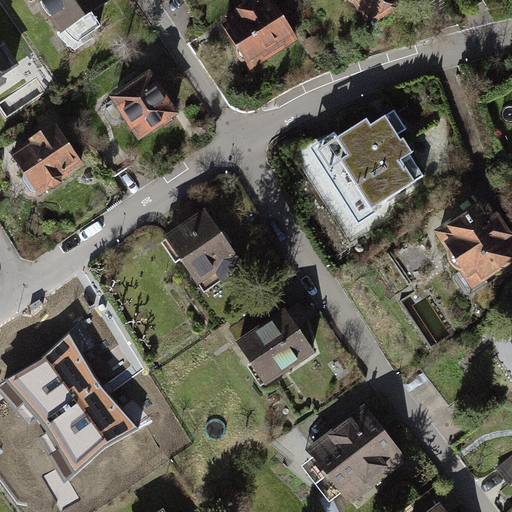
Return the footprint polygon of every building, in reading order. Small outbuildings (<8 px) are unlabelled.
[(92,0),(24,0),(56,42),(99,9),(92,0)] [(265,0),(218,31),(246,73),(293,42),(265,0)] [(401,0),(353,0),(368,23),(402,1),(401,0)] [(0,49),(0,75),(12,67),(0,49)] [(149,70),(104,99),(135,146),(180,117),(149,70)] [(395,131),(384,116),(365,129),(360,121),(331,140),(327,134),(300,152),(353,230),(371,217),(368,213),(418,179),(389,135),(395,131)] [(53,125),(7,154),(37,200),(82,171),(53,125)] [(511,265),(511,240),(486,200),(431,235),(468,293),(511,265)] [(205,212),(162,241),(195,291),(212,279),(220,290),(246,273),(205,212)] [(311,357),(280,312),(228,348),(259,392),(311,357)] [(104,453),(141,434),(98,386),(70,335),(40,365),(3,386),(43,426),(75,483),(104,453)] [(406,460),(362,406),(304,453),(347,507),(406,460)]
